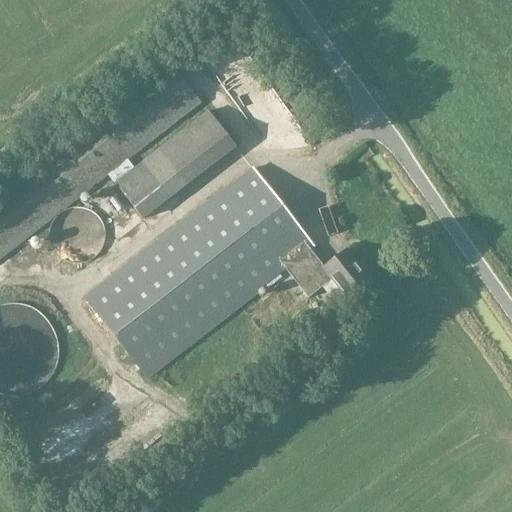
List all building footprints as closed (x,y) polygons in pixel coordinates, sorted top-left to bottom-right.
[(245,56),(215,77),(269,155),(295,137),(274,108),(279,105),(245,56)] [(206,114),(134,170),(125,159),(198,102),(169,64),(0,195),(0,255),(105,175),(114,185),(142,220),(234,149),(206,114)] [(323,270),(308,251),(311,248),(250,170),(82,300),(144,379),(283,270),(305,299),(328,280),(348,305),(371,286),(344,253),(323,270)] [(102,242),(103,240),(103,237),(103,235),(103,232),(103,230),(102,228),(101,225),(100,223),(99,221),(98,219),(96,217),(94,215),(93,213),(91,212),(88,211),(86,210),(84,209),(82,208),(79,208),(77,207),(74,207),(69,208),(67,208),(65,209),(62,210),(60,212),(58,213),(56,215),(54,217),(52,219),(49,224),(47,231),(47,233),(47,236),(47,238),(47,241),(48,243),(49,245),(50,248),(51,250),(52,252),(54,254),(55,255),(57,257),(59,259),(61,260),(64,261),(66,262),(68,262),(71,263),(73,263),(75,263),(78,263),(80,263),(83,262),(85,262),(87,261),(89,259),(91,258),(93,257),(95,255),(97,253),(98,251),(99,249),(101,247),(101,245),(102,242)] [(0,395),(2,396),(6,397),(10,398),(14,398),(18,397),(22,396),(26,395),(30,394),(34,392),(37,390),(41,388),(44,385),(47,382),(49,379),(52,375),(54,372),(55,368),(57,364),(58,360),(58,356),(58,352),(58,348),(58,344),(57,340),(56,336),(54,332),(52,328),(50,325),(48,321),(45,318),(42,315),(39,313),(35,311),(32,309),(28,307),(24,306),(20,305),(16,305),(12,305),(8,305),(4,305),(0,306),(0,395)] [(64,376),(78,397),(89,389),(75,369),(64,376)]
